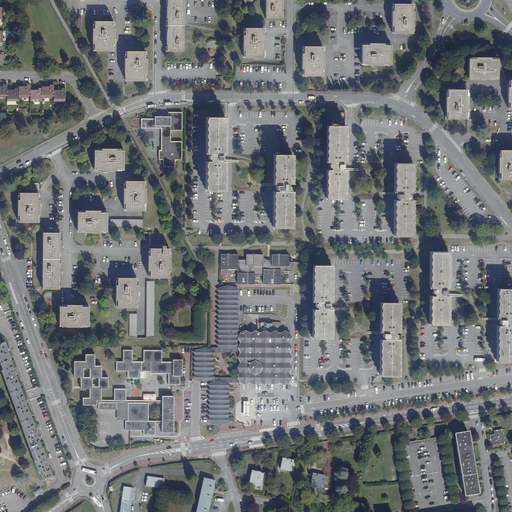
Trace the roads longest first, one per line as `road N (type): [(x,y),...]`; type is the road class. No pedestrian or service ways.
road 1 (residential): [(97,122),(159,98),(398,106)]
road 2 (secondary): [(293,429),(142,452),(97,470)]
road 3 (secondary): [(103,480),(143,457),(293,436)]
road 4 (residential): [(398,106),(432,128),(511,222)]
road 5 (residential): [(0,241),(51,387)]
road 6 (residential): [(18,511),(62,477),(33,394)]
road 7 (unclassified): [(293,429),(294,293)]
road 8 (residential): [(0,76),(71,79),(97,122)]
